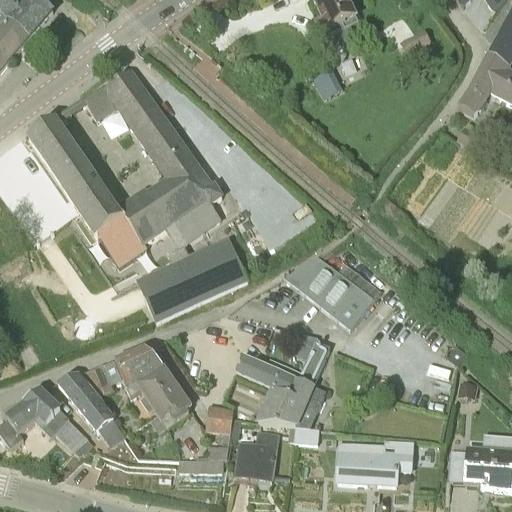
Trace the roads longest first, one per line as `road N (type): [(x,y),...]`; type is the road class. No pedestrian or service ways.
road 1 (residential): [(0,402),(223,312),(324,252)]
road 2 (residential): [(398,168),(483,50),(444,0)]
road 3 (tertiary): [(13,117),(137,27)]
road 4 (residential): [(13,117),(3,91),(67,15),(52,0)]
